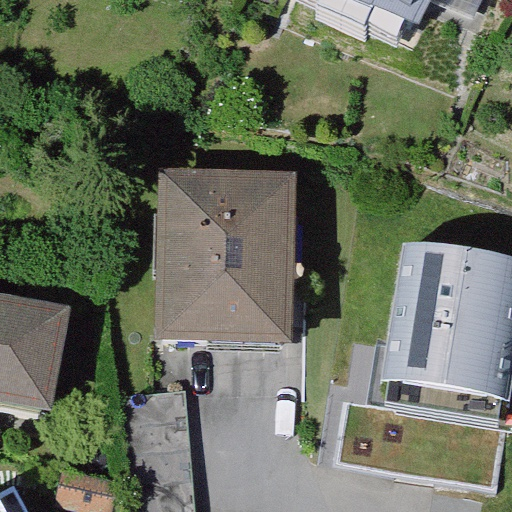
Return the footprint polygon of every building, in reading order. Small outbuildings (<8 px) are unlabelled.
[(316,0),(423,49),(445,0),(316,0)] [(287,187),(168,185),(165,342),(285,344),(287,187)] [(511,406),(511,272),(405,255),(379,415),(507,436),(511,406)] [(0,421),(61,432),(78,328),(0,315),(0,421)] [(113,511),(120,488),(62,474),(54,508),(67,511),(113,511)]
